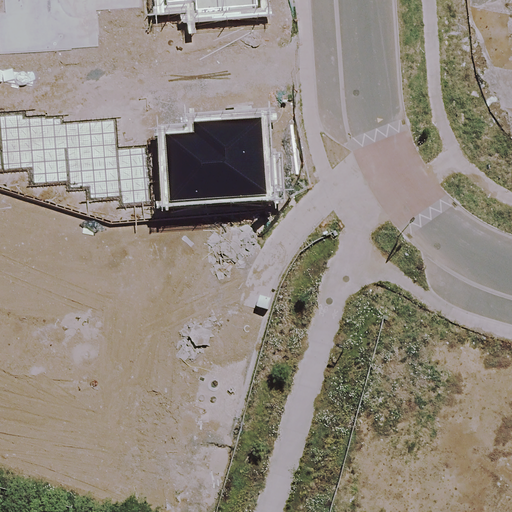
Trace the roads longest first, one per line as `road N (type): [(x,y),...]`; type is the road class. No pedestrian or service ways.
road 1 (residential): [(195,511),(267,263),(321,197),(385,160)]
road 2 (residential): [(385,160),(415,210),(452,245),(511,272)]
road 3 (residential): [(361,0),(375,138),(385,160)]
